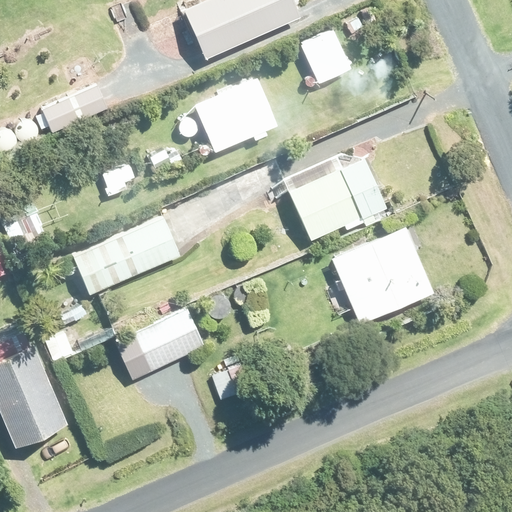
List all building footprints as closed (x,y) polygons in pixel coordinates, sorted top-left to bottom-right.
[(282,0),(189,0),(175,6),(195,56),(289,17),(282,0)] [(347,62),(329,25),(295,42),(314,79),(347,62)] [(273,121),(250,73),(191,100),(213,149),(273,121)] [(93,82),(35,106),(45,130),(103,107),(93,82)] [(161,145),(142,154),(152,172),(181,158),(176,147),(165,153),(161,145)] [(378,206),(357,153),(283,183),(304,236),(378,206)] [(124,160),(97,172),(106,193),(127,184),(124,179),(131,176),(124,160)] [(28,194),(0,205),(0,226),(14,258),(49,243),(28,194)] [(174,251),(158,212),(66,249),(82,289),(174,251)] [(424,286),(398,223),(327,252),(353,316),(424,286)] [(200,352),(183,314),(106,346),(123,384),(200,352)] [(71,319),(37,337),(51,361),(84,343),(71,319)] [(20,336),(0,344),(0,438),(6,453),(59,431),(20,336)] [(224,367),(205,374),(215,400),(233,392),(224,367)] [(511,511),(511,489),(459,511),(511,511)]
